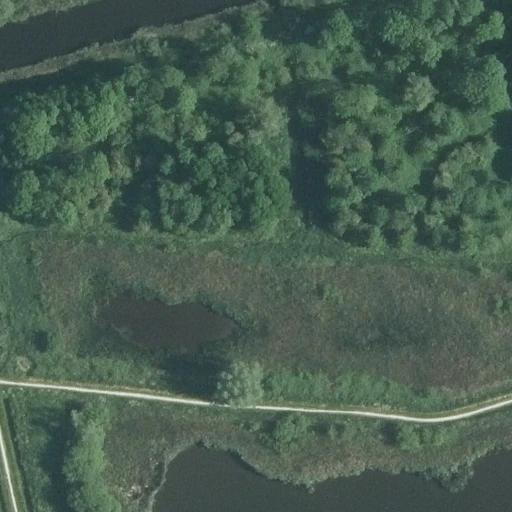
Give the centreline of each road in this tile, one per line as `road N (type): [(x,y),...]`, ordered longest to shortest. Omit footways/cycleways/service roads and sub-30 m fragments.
road 1 (track): [(0,233),(29,228),(511,260)]
road 2 (track): [(438,0),(339,17),(26,100),(0,117)]
road 3 (track): [(323,248),(311,111),(332,92)]
road 4 (track): [(0,239),(22,385)]
